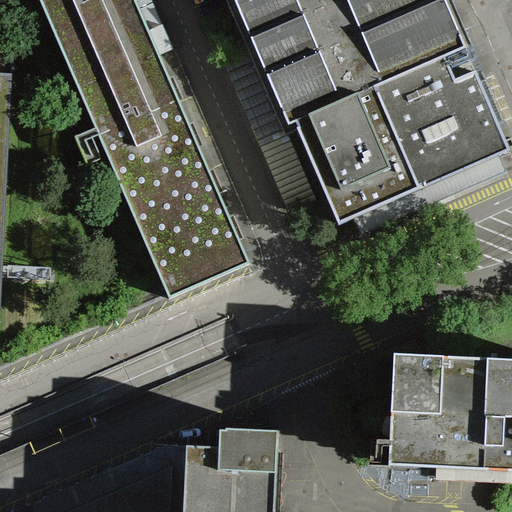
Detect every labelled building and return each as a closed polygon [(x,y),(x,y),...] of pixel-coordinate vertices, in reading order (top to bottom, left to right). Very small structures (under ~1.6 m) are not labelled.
[(159,54),(135,0),(39,0),(129,205),(169,298),(250,263),(159,54)] [(479,78),(476,71),(455,80),(446,58),(466,49),(444,0),(233,0),(289,127),(294,124),(338,225),(420,189),(419,187),(424,185),(425,187),(510,150),(500,127),(479,78)] [(511,123),(511,108),(495,70),(479,78),(500,127),(511,123)] [(0,325),(12,74),(0,73),(0,325)] [(511,359),(394,354),(389,464),(455,467),(511,469),(511,359)] [(273,511),(278,430),(226,427),(226,429),(219,429),(219,446),(186,445),(186,446),(182,511),(273,511)] [(34,502),(33,511),(182,511),(186,446),(163,445),(34,502)]
